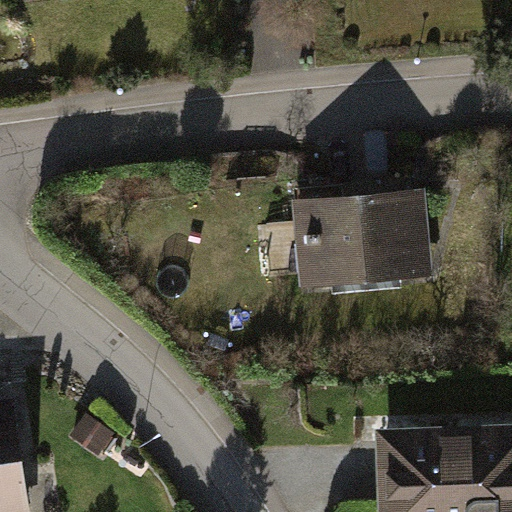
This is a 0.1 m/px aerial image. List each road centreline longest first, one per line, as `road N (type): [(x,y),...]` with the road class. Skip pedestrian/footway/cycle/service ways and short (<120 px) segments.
road 1 (residential): [(511,98),(156,131),(0,156)]
road 2 (residential): [(233,511),(134,383),(0,267)]
